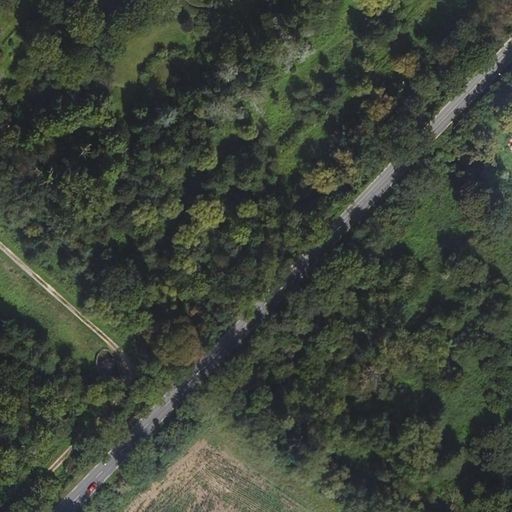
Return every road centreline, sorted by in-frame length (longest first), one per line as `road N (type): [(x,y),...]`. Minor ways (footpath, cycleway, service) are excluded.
road 1 (secondary): [(60,511),(511,44)]
road 2 (track): [(0,243),(128,366),(122,395),(85,433)]
